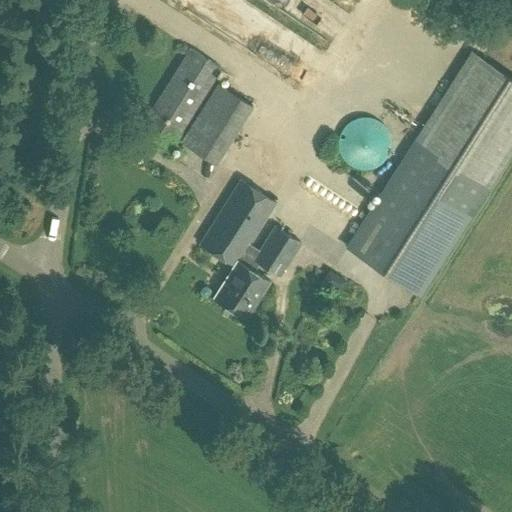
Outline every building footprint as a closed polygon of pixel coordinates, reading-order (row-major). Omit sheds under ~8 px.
[(228,0),(214,24),(311,83),(327,57),(233,0),(228,0)] [(441,0),(413,0),(412,1),(426,16),(443,1),(441,0)] [(167,152),(220,68),(190,49),(136,133),(167,152)] [(417,296),(486,191),(511,152),(511,81),(474,57),(346,250),(417,296)] [(216,164),(253,106),(217,83),(180,141),(216,164)] [(364,169),(368,169),(373,168),(377,167),(380,164),(384,161),(386,158),(389,154),(390,150),(391,145),(391,141),(390,136),(388,132),(386,128),(383,125),(379,122),(375,119),(371,118),(366,117),(361,117),(357,118),(352,120),(348,123),(345,126),(342,130),(340,134),(339,139),(338,143),(339,148),(340,152),(342,156),(344,160),(347,163),(351,166),(355,168),(359,169),(364,169)] [(311,188),(361,223),(368,213),(317,178),(311,188)] [(257,249),(248,243),(275,203),(240,180),(199,243),(234,266),(214,296),(245,317),(270,280),(254,271),(259,263),(280,276),(301,242),(274,225),(257,249)]
